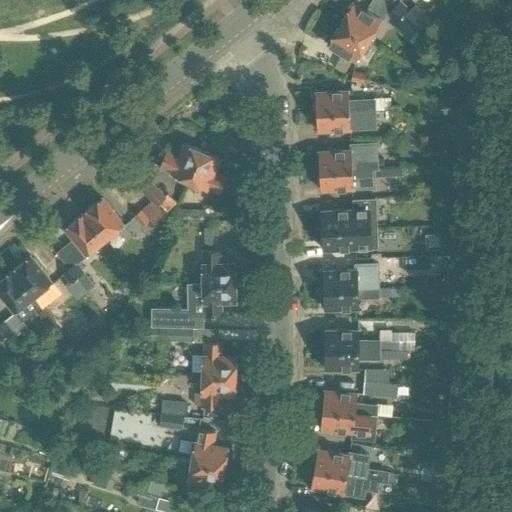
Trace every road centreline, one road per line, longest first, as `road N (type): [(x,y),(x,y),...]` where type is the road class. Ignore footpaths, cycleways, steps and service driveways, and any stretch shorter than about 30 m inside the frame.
road 1 (residential): [(264,511),(281,400),(281,137),(266,81),(231,25)]
road 2 (residential): [(0,211),(231,25)]
